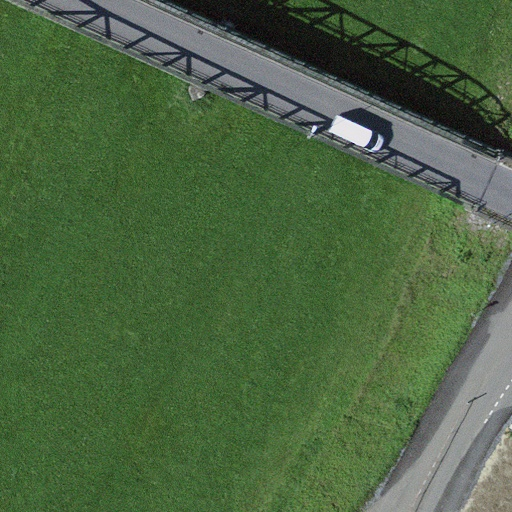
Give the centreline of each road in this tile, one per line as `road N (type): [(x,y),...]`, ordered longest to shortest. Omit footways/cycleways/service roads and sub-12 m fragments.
road 1 (tertiary): [(511,193),(86,0)]
road 2 (track): [(413,511),(511,338)]
